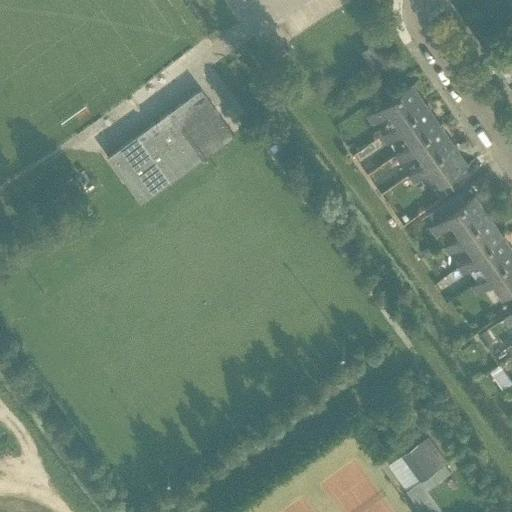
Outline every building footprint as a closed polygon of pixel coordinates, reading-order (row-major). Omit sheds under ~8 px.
[(372,44),(366,48),(362,51),(376,71),(386,63),(372,44)] [(373,123),(390,111),(398,123),(426,104),(412,84),(368,115),(373,123)] [(202,88),(108,156),(142,202),(235,134),(202,88)] [(440,124),(426,104),(398,123),(381,135),(387,143),(404,131),(412,143),(440,124)] [(417,151),(425,163),(454,143),(440,124),(412,143),(395,155),(401,162),(417,151)] [(281,138),(271,146),(275,151),(285,144),(281,138)] [(440,184),(468,164),(454,143),(425,163),(409,174),(415,182),(431,171),(440,184)] [(370,159),(363,164),(369,172),(376,167),(370,159)] [(453,223),(461,235),(490,216),(476,196),(466,203),(459,192),(429,213),(436,223),(431,227),(436,234),(453,223)] [(503,235),(490,216),(461,235),(445,247),(450,254),(466,243),(475,255),(503,235)] [(480,262),(488,274),(511,257),(511,248),(503,235),(475,255),(459,266),(463,273),(480,262)] [(424,249),(422,251),(426,258),(433,253),(431,250),(424,249)] [(503,295),(511,288),(511,257),(488,274),(472,286),(477,293),(494,281),(503,295)] [(486,330),(479,335),(486,346),(493,341),(486,330)] [(401,454),(420,481),(429,474),(435,482),(450,472),(444,464),(446,462),(428,436),(401,454)]
